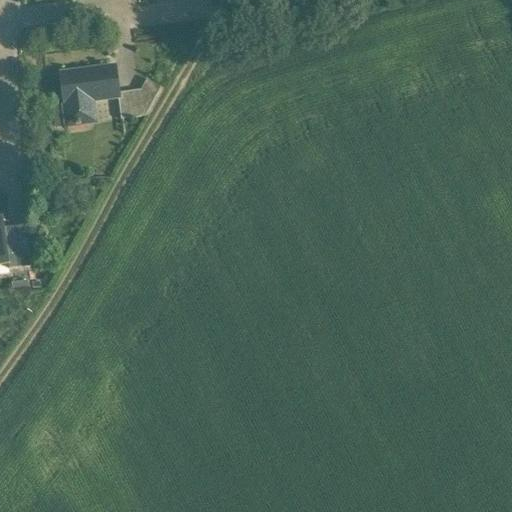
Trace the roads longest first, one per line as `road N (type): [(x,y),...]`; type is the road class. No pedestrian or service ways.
road 1 (track): [(0,379),(222,5)]
road 2 (residential): [(7,22),(110,4),(144,17),(203,8)]
road 3 (residential): [(0,183),(15,181),(7,22)]
